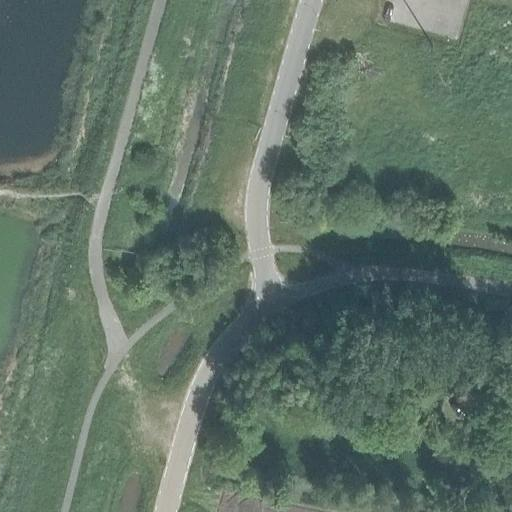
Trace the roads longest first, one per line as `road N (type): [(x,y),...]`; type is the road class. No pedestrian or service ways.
road 1 (unclassified): [(271,302),(257,195),(311,0)]
road 2 (unclassified): [(345,277),(415,276),(511,291)]
road 3 (unclassified): [(271,302),(222,349),(185,441)]
